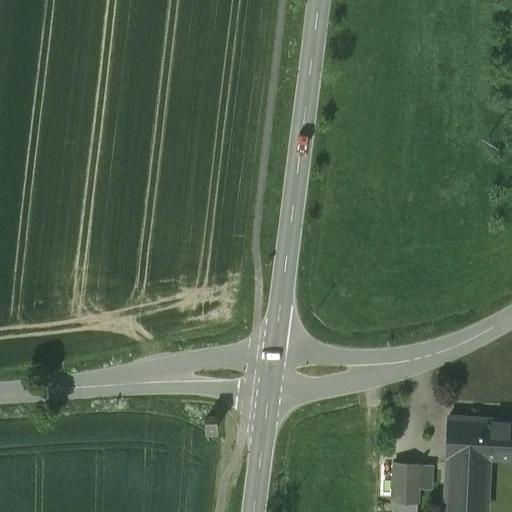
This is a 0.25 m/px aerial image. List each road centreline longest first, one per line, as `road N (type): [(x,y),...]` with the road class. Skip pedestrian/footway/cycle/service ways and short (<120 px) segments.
road 1 (tertiary): [(271,373),(317,0)]
road 2 (tertiary): [(271,373),(0,393)]
road 3 (tertiary): [(511,316),(420,359),(271,373)]
road 4 (tertiary): [(253,511),(271,373)]
